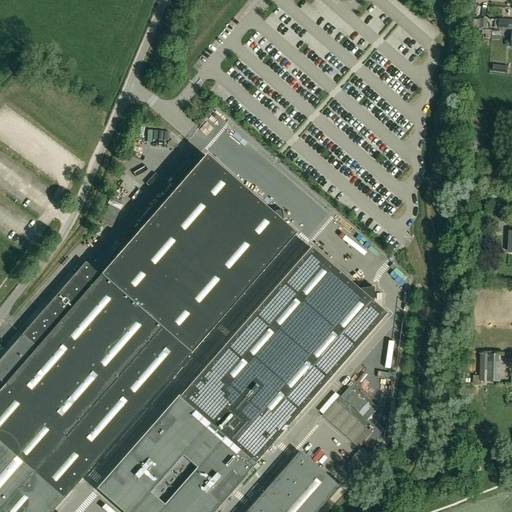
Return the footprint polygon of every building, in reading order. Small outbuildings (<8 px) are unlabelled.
[(511,20),(499,20),(498,29),(511,29),(511,20)] [(489,30),(481,30),(481,35),(485,35),(485,39),(490,39),(489,30)] [(221,125),(229,120),(221,107),(213,112),(221,125)] [(153,142),(168,141),(167,128),(151,129),(153,142)] [(133,159),(128,157),(124,167),(140,173),(146,157),(135,153),(133,159)] [(0,511),(52,511),(64,499),(93,465),(290,233),(206,159),(100,278),(84,262),(0,360),(0,511)] [(113,196),(111,201),(122,206),(124,201),(113,196)] [(178,399),(98,490),(123,511),(212,511),(254,465),(387,314),(373,303),(374,287),(358,290),(311,248),(178,399)] [(384,350),(382,361),(393,363),(395,352),(384,350)] [(480,377),(479,382),(500,383),(501,363),(499,363),(499,355),(481,354),(480,377)] [(380,379),(385,380),(386,378),(391,378),(392,369),(382,367),(380,379)] [(334,401),(321,415),(358,448),(371,433),(334,401)] [(364,443),(353,456),(365,467),(376,453),(364,443)] [(317,511),(340,487),(299,452),(246,511),(317,511)]
